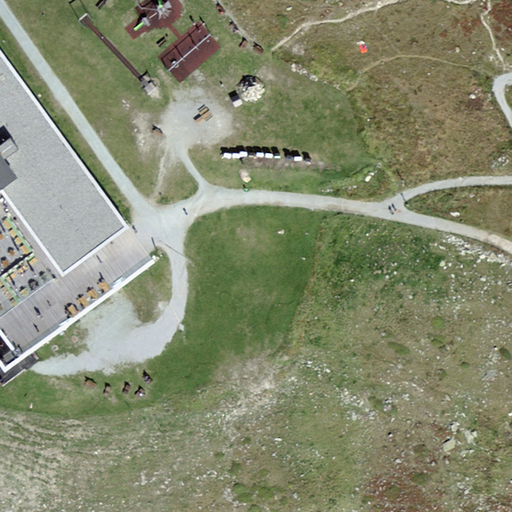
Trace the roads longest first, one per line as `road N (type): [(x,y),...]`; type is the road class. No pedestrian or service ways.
road 1 (track): [(96,148),(144,214),(166,222),(211,199),(238,196),(388,212)]
road 2 (track): [(96,148),(0,0)]
road 3 (track): [(511,179),(421,188),(388,212)]
